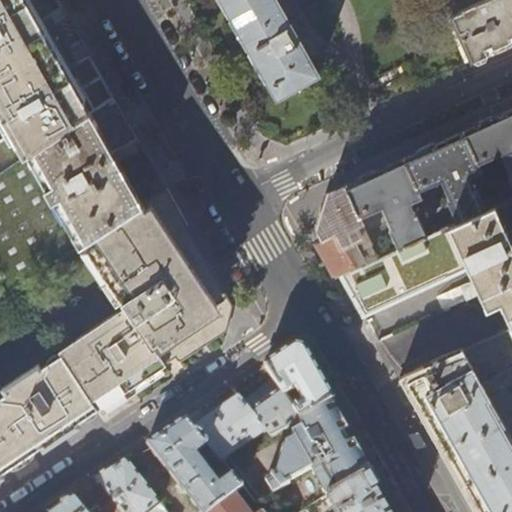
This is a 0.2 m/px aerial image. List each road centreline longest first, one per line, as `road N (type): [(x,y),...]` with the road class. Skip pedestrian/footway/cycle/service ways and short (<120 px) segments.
road 1 (residential): [(16,511),(302,309)]
road 2 (residential): [(237,202),(511,74)]
road 3 (residential): [(302,309),(424,511)]
road 4 (residential): [(125,0),(237,202)]
road 5 (residential): [(237,202),(302,309)]
